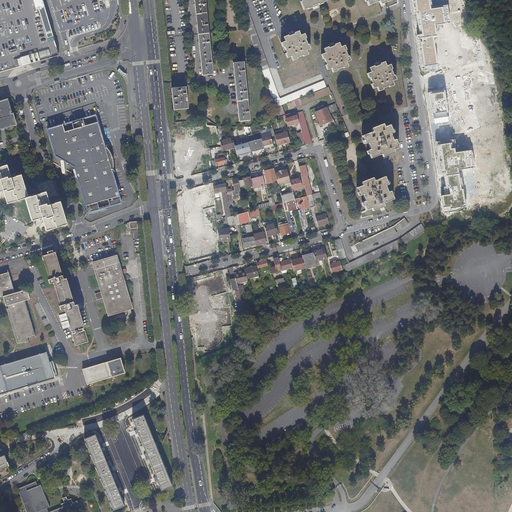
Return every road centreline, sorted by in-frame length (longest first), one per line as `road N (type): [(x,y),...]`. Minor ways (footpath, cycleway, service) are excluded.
road 1 (residential): [(167,186),(318,151),(341,234),(174,279)]
road 2 (primary): [(152,204),(189,511)]
road 3 (primary): [(204,511),(174,279)]
road 4 (residential): [(438,207),(406,0)]
road 5 (residential): [(18,82),(40,162),(65,185),(82,233)]
road 6 (primary): [(136,52),(152,204)]
road 7 (primary): [(167,186),(153,48)]
road 8 (unclassified): [(135,40),(23,80)]
